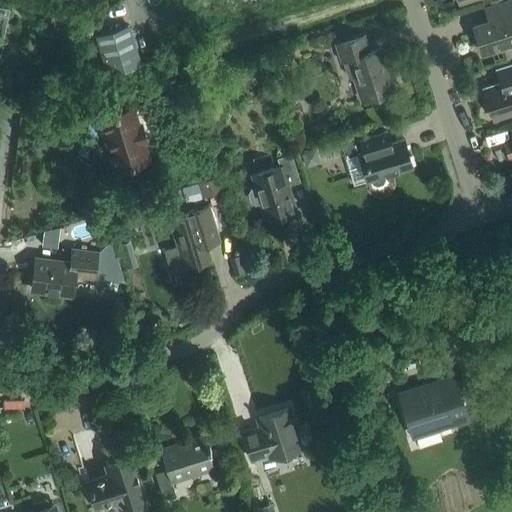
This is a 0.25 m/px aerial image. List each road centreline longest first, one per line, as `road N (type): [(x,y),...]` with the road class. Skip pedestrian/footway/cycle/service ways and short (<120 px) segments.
road 1 (residential): [(0,396),(97,384),(211,336),(279,276),(474,225)]
road 2 (residential): [(403,0),(474,225)]
